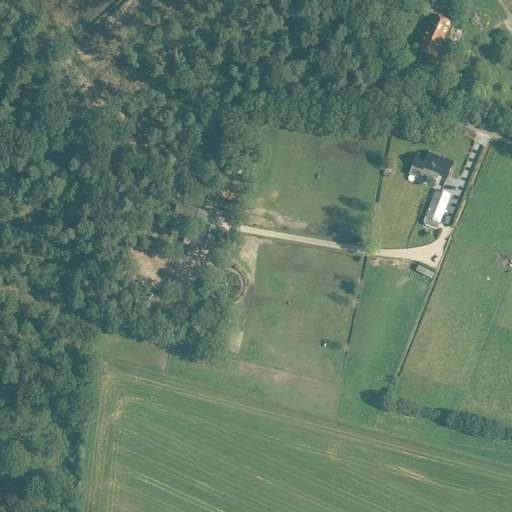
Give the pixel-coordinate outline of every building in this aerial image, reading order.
[(452,23),(433,14),(423,36),(425,37),(419,50),(434,57),(440,44),(442,45),(452,23)] [(417,156),(413,165),(413,166),(423,170),(424,168),(430,170),(429,174),(437,178),(439,174),(447,177),(453,163),(428,154),(426,159),(417,156)] [(392,161),(386,170),(391,173),(397,164),(392,161)] [(436,190),(424,222),(425,225),(436,229),(451,195),(436,190)] [(183,220),(195,222),(192,235),(185,234),(182,244),(211,251),(217,227),(205,225),(208,212),(186,207),(183,220)] [(434,274),(419,266),(416,271),(431,279),(434,274)]
